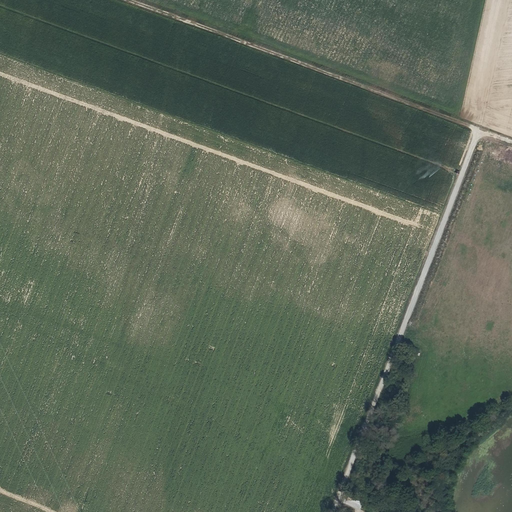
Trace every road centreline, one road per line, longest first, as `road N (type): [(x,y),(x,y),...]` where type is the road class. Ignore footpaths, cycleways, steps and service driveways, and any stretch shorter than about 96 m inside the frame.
road 1 (track): [(314,511),(468,126)]
road 2 (track): [(123,0),(511,143)]
